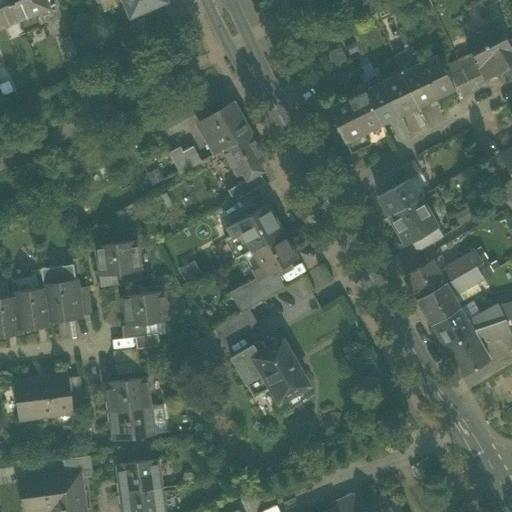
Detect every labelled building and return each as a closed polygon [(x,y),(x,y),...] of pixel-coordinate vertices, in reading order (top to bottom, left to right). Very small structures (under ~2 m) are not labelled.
[(0,0),(0,26),(18,19),(10,0),(0,0)] [(45,0),(10,0),(18,19),(48,7),(45,0)] [(123,0),(131,15),(166,0),(123,0)] [(473,54),(488,83),(489,83),(487,80),(511,67),(511,50),(511,49),(508,41),(499,25),(466,42),(473,54)] [(61,39),(68,59),(78,55),(70,36),(61,39)] [(329,52),(335,63),(344,57),(338,47),(329,52)] [(395,59),(402,73),(420,64),(413,50),(395,59)] [(458,61),(463,71),(472,91),(488,83),(473,54),(458,61)] [(438,56),(420,64),(434,94),(435,97),(454,89),(438,56)] [(416,102),(434,94),(420,64),(402,73),(416,102)] [(461,97),(472,91),(463,71),(452,77),(461,97)] [(398,111),(416,102),(402,73),(384,82),(398,111)] [(380,120),(398,111),(384,82),(366,91),(380,120)] [(381,123),(380,120),(366,91),(348,99),(358,122),(363,132),(364,131),(381,123)] [(335,105),(346,128),(358,122),(348,99),(335,105)] [(194,102),(160,121),(167,132),(201,113),(194,102)] [(222,150),(223,150),(250,134),(237,112),(232,104),(199,123),(207,137),(212,134),(222,150)] [(363,132),(358,122),(346,128),(355,148),(369,142),(364,131),(363,132)] [(238,176),(243,173),(259,163),(265,160),(250,134),(223,150),(238,176)] [(182,153),(191,168),(202,162),(193,146),(183,152),(182,153)] [(182,153),(183,152),(180,147),(168,154),(180,174),(191,168),(182,153)] [(511,176),(511,153),(502,159),(511,176)] [(394,172),(401,183),(410,178),(411,180),(414,178),(419,175),(412,162),(394,172)] [(263,170),(259,163),(243,173),(247,179),(259,173),(263,170)] [(228,190),(234,201),(265,183),(259,173),(247,179),(228,190)] [(378,197),(388,214),(420,196),(411,180),(410,178),(401,183),(378,197)] [(424,194),(414,178),(411,180),(420,196),(424,194)] [(509,198),(511,203),(511,179),(502,186),(504,189),(509,198)] [(405,244),(412,240),(437,226),(420,196),(388,214),(405,244)] [(241,234),(250,249),(283,230),(268,204),(226,227),(231,236),(232,238),(241,234)] [(438,228),(437,226),(412,240),(413,242),(438,228)] [(413,242),(418,251),(443,236),(438,228),(413,242)] [(258,279),(275,270),(285,264),(290,261),(297,257),(283,230),(250,249),(251,250),(244,254),(257,278),(258,279)] [(235,258),(250,249),(241,234),(232,238),(231,236),(224,239),(235,258)] [(94,246),(99,276),(141,270),(137,240),(94,246)] [(442,274),(446,282),(476,266),(482,262),(475,250),(446,267),(448,270),(442,274)] [(203,275),(194,257),(176,266),(186,285),(203,275)] [(404,277),(417,299),(446,282),(442,274),(434,260),(404,277)] [(41,268),(43,284),(76,280),(74,264),(41,268)] [(287,268),(285,264),(275,270),(278,276),(293,267),(292,266),(287,268)] [(257,278),(229,293),(240,313),(248,308),(240,295),(273,277),(274,278),(278,276),(275,270),(258,279),(257,278)] [(240,295),(248,308),(280,290),(274,278),(273,277),(240,295)] [(43,284),(44,288),(45,288),(50,326),(51,326),(50,322),(81,318),(81,316),(77,288),(76,280),(43,284)] [(461,308),(446,282),(417,299),(431,325),(461,308)] [(77,288),(81,316),(93,314),(89,289),(89,286),(77,288)] [(44,288),(15,292),(20,334),(21,334),(21,330),(50,326),(45,288),(44,288)] [(122,296),(126,326),(145,323),(168,320),(164,290),(122,296)] [(0,336),(20,334),(15,292),(13,292),(13,296),(0,298),(0,336)] [(466,316),(473,330),(505,319),(498,304),(472,317),(466,316)] [(214,328),(224,346),(258,326),(248,308),(240,313),(214,328)] [(466,316),(461,308),(431,325),(444,347),(473,330),(466,316)] [(511,335),(505,319),(473,330),(478,337),(483,335),(485,339),(490,342),(511,335)] [(124,338),(137,336),(147,335),(145,323),(126,326),(122,327),(124,338)] [(478,337),(473,330),(444,347),(461,377),(490,360),(478,337)] [(159,333),(147,335),(137,336),(139,348),(161,345),(159,333)] [(254,398),(270,388),(252,357),(266,349),(260,340),(230,357),(254,398)] [(282,340),(266,349),(252,357),(270,388),(279,402),(309,385),(282,340)] [(113,352),(114,364),(138,360),(137,349),(113,352)] [(140,372),(138,360),(114,364),(116,375),(140,372)] [(15,382),(20,419),(72,412),(71,402),(68,378),(68,375),(15,382)] [(68,378),(71,402),(83,400),(80,376),(68,378)] [(104,382),(108,412),(151,406),(147,377),(104,382)] [(155,435),(151,406),(108,412),(112,441),(155,435)] [(63,459),(64,473),(80,471),(92,470),(90,456),(63,459)] [(116,464),(120,493),(162,488),(158,459),(116,464)] [(59,510),(59,511),(85,511),(80,471),(64,473),(19,479),(23,511),(47,511),(49,511),(59,510)] [(165,511),(162,488),(120,493),(122,511),(165,511)] [(362,511),(355,494),(330,504),(332,510),(334,509),(335,511),(362,511)]
